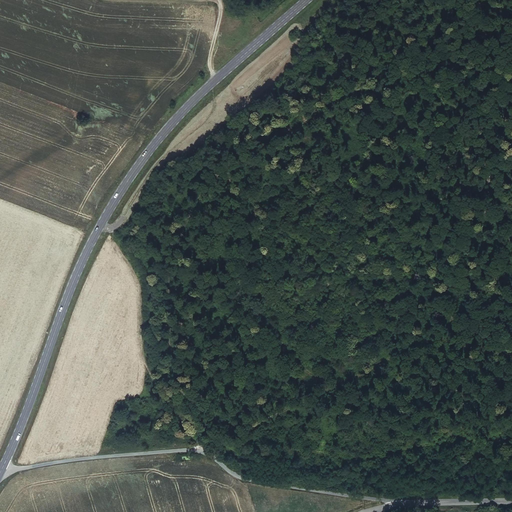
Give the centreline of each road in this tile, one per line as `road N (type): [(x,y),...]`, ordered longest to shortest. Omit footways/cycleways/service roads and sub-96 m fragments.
road 1 (secondary): [(0,472),(72,284),(140,162),(185,108),(307,0)]
road 2 (unclassified): [(0,472),(196,448),(235,476),(397,504)]
